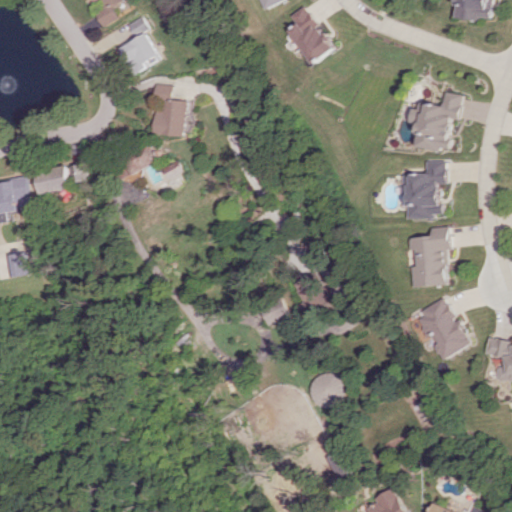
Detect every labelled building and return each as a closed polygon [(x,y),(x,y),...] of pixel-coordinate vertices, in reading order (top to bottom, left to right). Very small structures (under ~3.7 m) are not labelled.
[(96,0),(97,1),(96,2),(109,25),(138,8),(133,0),(96,0)] [(266,0),(271,9),(291,0),(266,0)] [(495,19),(497,0),(460,0),(459,16),(495,19)] [(343,48),(313,4),(299,14),(305,23),(297,29),(321,63),(343,48)] [(133,23),(140,37),(124,45),(138,75),(157,66),(154,60),(164,55),(153,30),(155,29),(149,16),(133,23)] [(180,84),(163,83),(161,134),(191,135),(193,100),(179,99),(180,84)] [(470,94),(452,91),(450,104),(426,101),(425,109),(420,108),(417,129),(425,130),(422,146),(448,150),(449,147),(456,148),(461,118),(466,119),(470,94)] [(168,164),(162,143),(123,154),(128,175),(168,164)] [(189,170),(183,160),(169,168),(175,179),(189,170)] [(417,218),(444,217),(444,213),(453,213),(453,202),(450,202),(449,183),(456,183),(455,160),(435,161),(435,172),(412,173),(412,185),(416,185),(417,218)] [(95,182),(90,162),(44,172),(49,192),(95,182)] [(0,216),(1,224),(17,221),(16,212),(26,210),(25,206),(39,204),(34,175),(0,180),(0,216)] [(424,287),(458,284),(455,249),(461,249),(459,226),(440,227),(441,235),(419,237),(420,249),(426,249),(428,265),(422,266),(424,287)] [(312,245),(317,258),(336,252),(331,238),(312,245)] [(12,255),(17,277),(36,273),(31,251),(12,255)] [(317,314),(338,304),(324,272),(302,282),(317,314)] [(427,311),(442,341),(444,340),(453,359),(483,344),(470,318),(467,320),(456,297),(427,311)] [(511,338),(497,340),(499,356),(511,354),(511,366),(508,366),(510,381),(511,381),(511,338)] [(353,406),(354,375),(323,373),(321,405),(353,406)] [(336,457),(350,481),(365,472),(351,448),(336,457)] [(415,511),(402,487),(383,497),(385,502),(375,508),(377,511),(415,511)] [(468,511),(443,502),(438,511),(468,511)]
